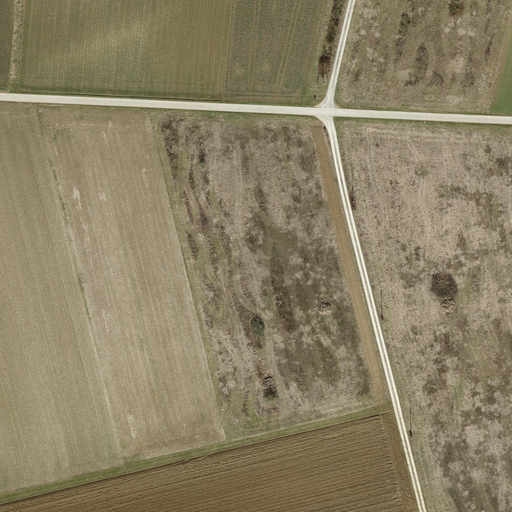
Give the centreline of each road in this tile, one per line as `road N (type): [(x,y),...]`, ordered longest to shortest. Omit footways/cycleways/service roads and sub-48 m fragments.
road 1 (track): [(511,120),(0,96)]
road 2 (track): [(424,511),(326,112)]
road 3 (track): [(0,498),(398,405)]
